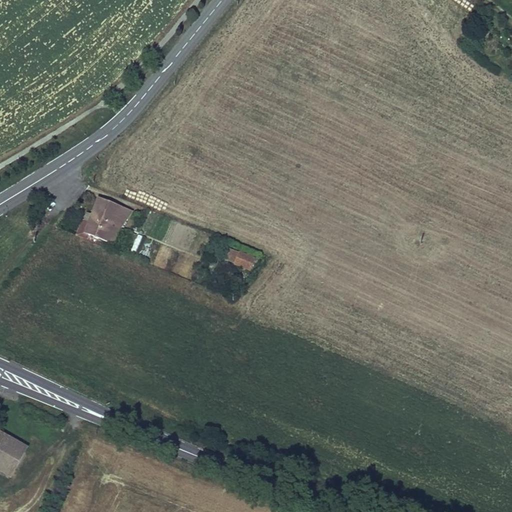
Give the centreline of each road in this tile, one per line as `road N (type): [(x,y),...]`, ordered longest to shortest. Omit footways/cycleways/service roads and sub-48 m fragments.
road 1 (primary): [(338,511),(0,372)]
road 2 (tertiary): [(221,0),(110,132),(0,205)]
